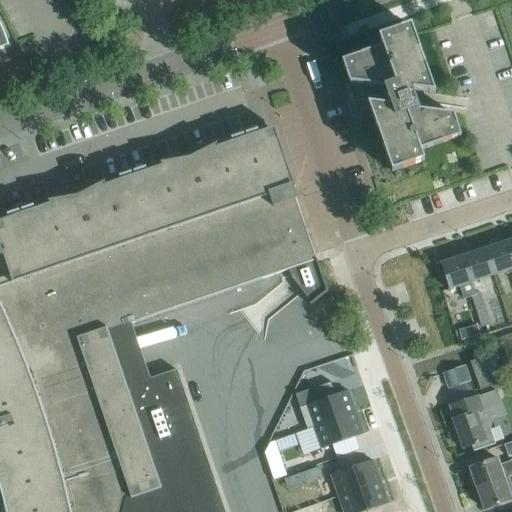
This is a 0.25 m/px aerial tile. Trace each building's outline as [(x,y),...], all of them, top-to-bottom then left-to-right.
[(434,95),(435,95),(411,26),(378,38),(382,48),(341,62),(349,84),(384,88),(390,107),(368,104),(392,172),(424,161),(421,151),(461,137),(453,115),(419,110),(413,92),(434,95)] [(0,462),(16,511),(225,511),(177,370),(176,370),(125,388),(106,333),(288,271),(304,291),(301,294),(311,305),(328,292),(318,262),(317,261),(315,255),(296,200),(297,199),(297,198),(296,198),(273,130),(0,223),(0,462)] [(511,269),(511,258),(506,242),(485,249),(493,276),(511,269)] [(493,276),(485,249),(463,256),(471,283),(472,283),(493,276)] [(476,293),(472,283),(471,283),(463,256),(440,264),(449,290),(460,287),(464,299),(471,297),(476,311),(485,308),(480,292),(476,293)] [(491,325),(485,308),(476,311),(482,328),(491,325)] [(478,322),(461,328),(464,339),(482,333),(478,322)] [(479,390),(502,382),(492,354),(469,362),(479,390)] [(471,381),(466,365),(442,374),(448,390),(471,381)] [(348,391),(300,408),(307,429),(314,427),(356,412),(348,391)] [(490,429),(492,420),(505,415),(496,391),(478,397),(478,396),(449,407),(454,419),(452,420),(458,436),(456,436),(460,447),(462,446),(463,449),(472,446),(473,451),(473,452),(495,444),(495,443),(490,429)] [(295,409),(305,406),(301,395),(291,398),(295,409)] [(356,412),(314,427),(322,449),(364,434),(356,412)] [(314,464),(324,461),(320,449),(310,453),(314,464)] [(511,460),(499,465),(497,458),(469,468),(477,489),(504,479),(511,476),(511,460)] [(372,460),(331,475),(339,497),(380,482),(372,460)] [(320,479),(329,476),(325,464),(316,468),(320,479)] [(511,500),(504,479),(477,489),(484,510),(511,500)] [(380,482),(339,497),(343,511),(363,511),(388,503),(380,482)]
